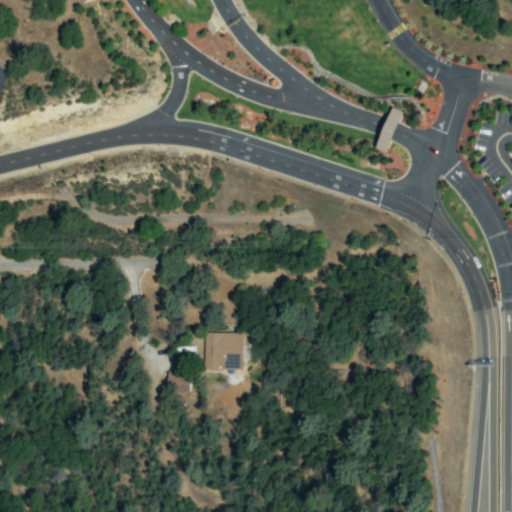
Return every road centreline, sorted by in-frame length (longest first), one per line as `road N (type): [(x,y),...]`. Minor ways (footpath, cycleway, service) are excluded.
road 1 (residential): [(0,170),(196,139),(259,151),(415,204)]
road 2 (motorway): [(415,204),(465,261),(482,302),(487,362),(471,511)]
road 3 (residential): [(344,117),(280,109),(214,82),(174,50),(138,0)]
road 4 (residential): [(0,265),(195,263)]
road 5 (motorway): [(511,318),(496,239),(437,157)]
road 6 (residential): [(511,85),(462,77),(420,53),(378,0)]
road 7 (motorway): [(487,362),(488,511)]
road 8 (residential): [(415,204),(462,77)]
